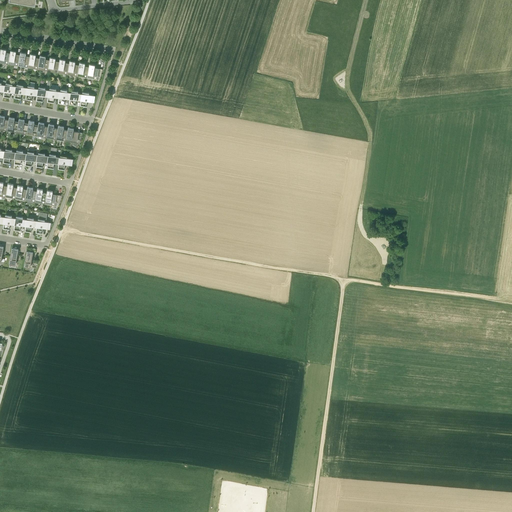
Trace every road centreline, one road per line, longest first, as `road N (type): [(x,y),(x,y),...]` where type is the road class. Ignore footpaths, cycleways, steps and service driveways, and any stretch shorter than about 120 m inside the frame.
road 1 (track): [(343,278),(62,228)]
road 2 (track): [(343,278),(313,511)]
road 3 (residential): [(91,121),(108,50),(0,29)]
road 4 (track): [(343,278),(511,302)]
